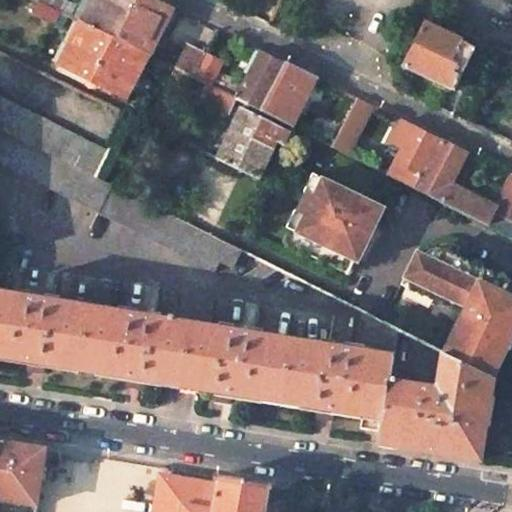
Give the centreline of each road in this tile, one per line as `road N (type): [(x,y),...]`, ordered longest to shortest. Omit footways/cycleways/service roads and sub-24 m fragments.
road 1 (residential): [(0,411),(351,468),(373,463),(511,495)]
road 2 (residential): [(183,0),(511,157)]
